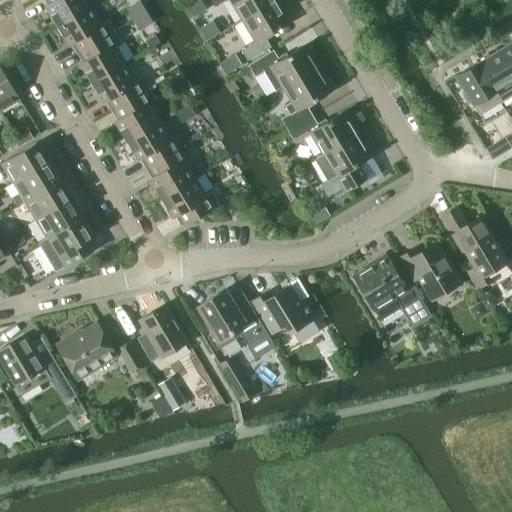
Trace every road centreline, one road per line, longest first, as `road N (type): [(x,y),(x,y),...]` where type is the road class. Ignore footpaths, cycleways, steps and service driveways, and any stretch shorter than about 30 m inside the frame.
road 1 (residential): [(157,271),(322,252),(413,194),(421,173)]
road 2 (residential): [(157,271),(27,50),(3,25)]
road 3 (residential): [(421,173),(320,0)]
road 4 (residential): [(0,307),(157,271)]
